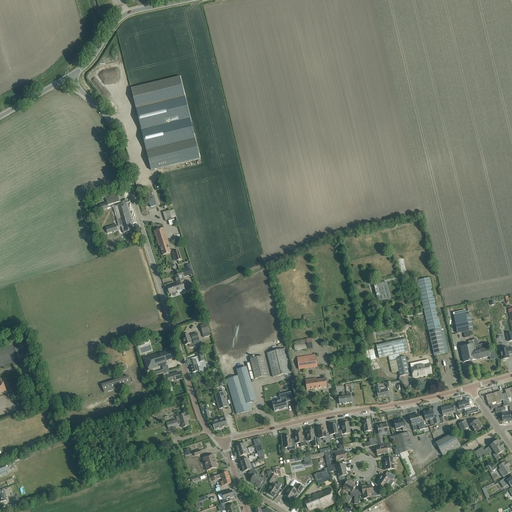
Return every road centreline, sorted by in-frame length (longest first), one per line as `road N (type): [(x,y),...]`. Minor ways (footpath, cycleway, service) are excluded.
road 1 (unclassified): [(222,439),(197,407),(109,121),(90,99),(54,85)]
road 2 (unclassified): [(54,85),(137,9),(191,0)]
road 3 (unclassified): [(222,439),(353,410)]
